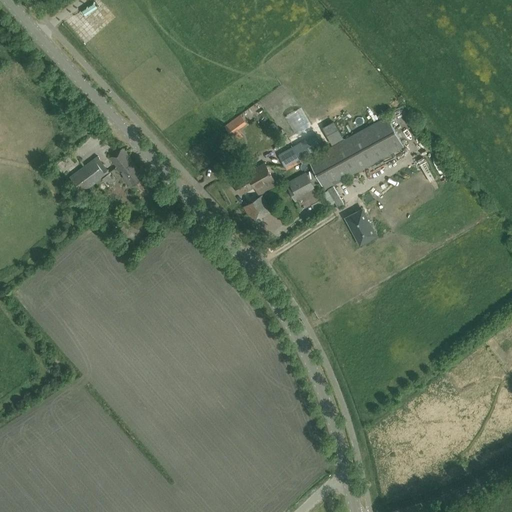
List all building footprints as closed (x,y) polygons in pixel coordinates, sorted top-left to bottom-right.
[(241,114),(224,126),(231,135),(247,122),(244,119),(241,114)] [(324,189),(404,146),(387,116),(308,159),(324,189)] [(323,145),(316,133),(278,154),(287,170),(306,159),(304,156),(323,145)] [(130,187),(144,176),(123,147),(110,157),(122,174),(121,175),(130,187)] [(88,197),(84,191),(106,173),(94,158),(70,176),(82,192),(79,194),(84,201),(88,197)] [(241,194),(255,186),(251,179),(268,169),(264,162),(263,163),(233,180),(241,194)] [(274,180),(272,175),(268,169),(251,179),(255,186),(257,190),(260,195),(277,185),(274,180)] [(296,201),(316,190),(306,171),(288,181),(291,185),(288,187),(296,201)] [(261,218),(272,211),(262,195),(255,198),(242,206),(254,224),(262,219),(261,218)] [(347,218),(361,244),(376,235),(362,209),(347,218)] [(152,237),(162,229),(157,223),(148,230),(152,237)] [(135,239),(141,235),(138,230),(132,234),(135,239)]
